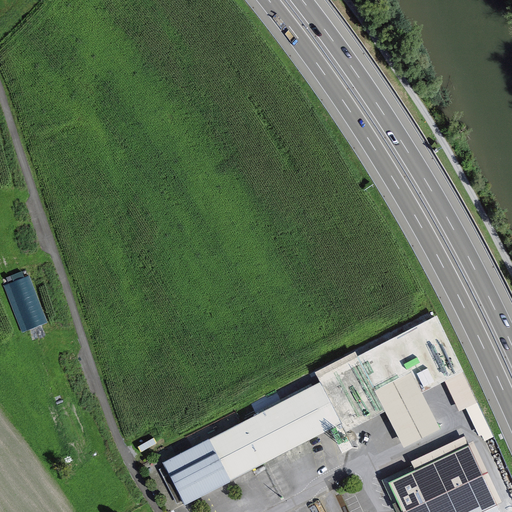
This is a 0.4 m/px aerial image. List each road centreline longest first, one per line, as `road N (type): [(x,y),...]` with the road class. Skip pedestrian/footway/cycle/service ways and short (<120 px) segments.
road 1 (motorway): [(270,0),(396,180),(511,405)]
road 2 (track): [(161,511),(106,396),(0,78)]
road 3 (motorway): [(511,337),(408,146),(306,0)]
road 4 (track): [(511,269),(421,104),(343,0)]
road 5 (residential): [(474,422),(283,511)]
